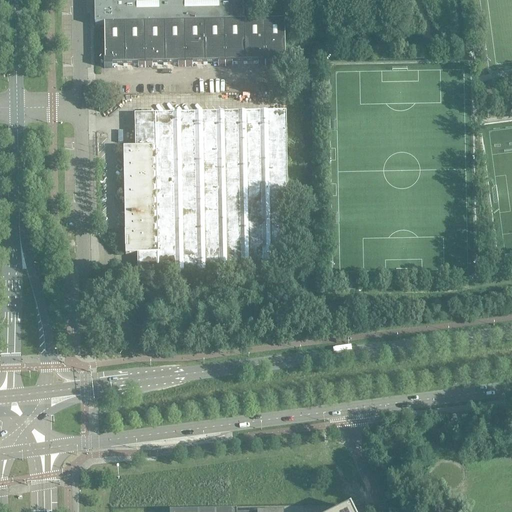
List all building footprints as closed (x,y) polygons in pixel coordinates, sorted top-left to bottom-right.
[(224,23),(244,23),(243,0),(94,0),(95,26),(104,26),(124,26),(144,25),(164,25),(184,24),(204,24),(224,23)] [(285,63),(284,22),(264,23),(265,66),(272,65),(272,64),(285,63)] [(225,66),(224,23),(204,24),(205,65),(218,65),(218,66),(225,66)] [(245,64),(244,23),(224,23),(225,66),(232,66),(232,64),(245,64)] [(264,23),(244,23),(245,64),(258,64),(258,66),(265,66),(264,23)] [(185,67),(184,24),(164,25),(165,66),(178,65),(178,67),(185,67)] [(205,65),(204,24),(184,24),(185,67),(192,67),(192,65),(205,65)] [(145,68),(144,25),(124,26),(125,66),(138,66),(138,68),(145,68)] [(165,66),(164,25),(144,25),(145,68),(152,68),(152,66),(165,66)] [(125,66),(124,26),(104,26),(104,61),(104,62),(104,69),(112,69),(112,67),(125,66)] [(289,272),(286,113),(138,116),(139,149),(123,149),(125,255),(137,255),(138,275),(289,272)]
